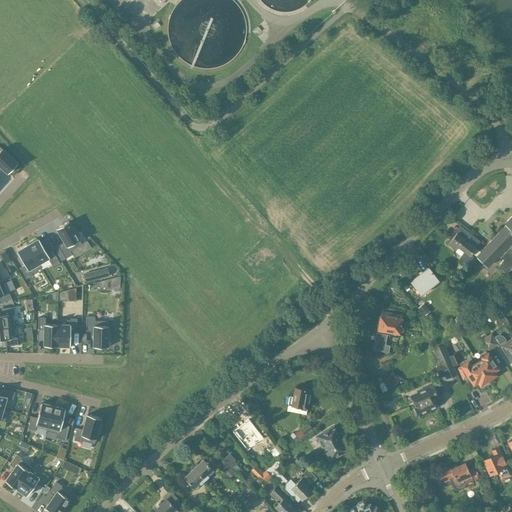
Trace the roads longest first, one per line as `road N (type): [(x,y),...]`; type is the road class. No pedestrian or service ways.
road 1 (unclassified): [(323,328),(261,366),(99,511)]
road 2 (unclassified): [(511,159),(474,173),(323,328)]
road 3 (unclassified): [(511,158),(461,96),(343,1)]
road 4 (unclassified): [(383,467),(323,328)]
road 5 (residential): [(383,467),(511,404)]
